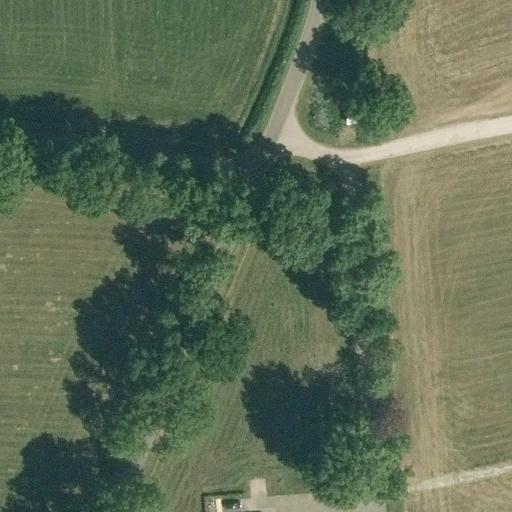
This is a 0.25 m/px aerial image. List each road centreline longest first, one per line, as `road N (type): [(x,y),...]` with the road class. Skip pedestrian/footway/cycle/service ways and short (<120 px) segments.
road 1 (unclassified): [(97,511),(250,137)]
road 2 (unclassified): [(379,488),(353,177)]
road 3 (unclassified): [(250,137),(0,124)]
road 4 (unclassified): [(353,177),(377,150),(511,122)]
road 5 (unclassified): [(270,120),(315,22),(317,0)]
